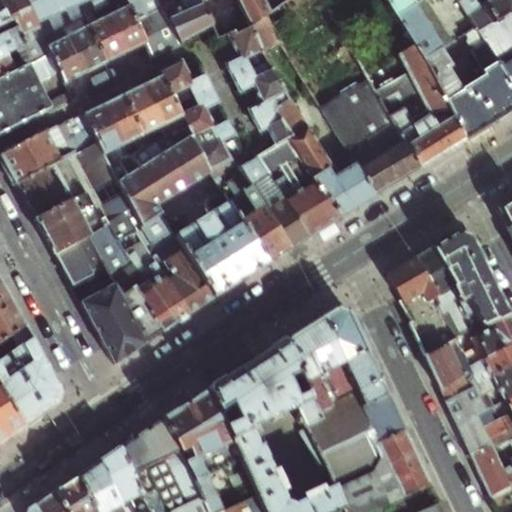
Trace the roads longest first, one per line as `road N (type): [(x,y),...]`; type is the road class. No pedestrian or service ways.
road 1 (tertiary): [(104,415),(347,258)]
road 2 (residential): [(469,511),(347,258)]
road 3 (residential): [(0,221),(104,415)]
road 4 (tertiary): [(347,258),(461,185)]
road 5 (tertiary): [(0,488),(104,415)]
